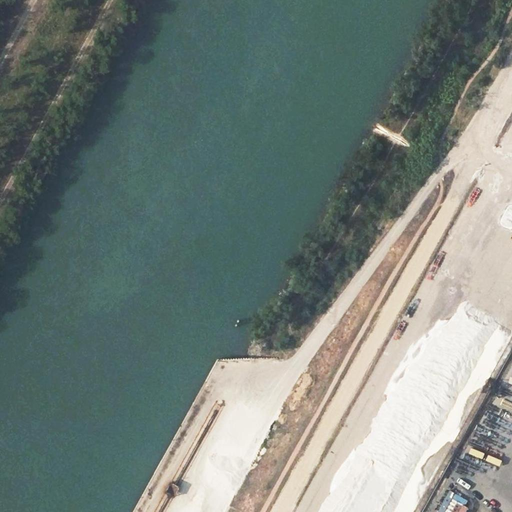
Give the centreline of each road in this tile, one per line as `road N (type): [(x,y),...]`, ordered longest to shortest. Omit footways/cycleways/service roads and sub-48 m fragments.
road 1 (track): [(146,511),(219,381),(266,378),(288,323),(472,0)]
road 2 (track): [(281,511),(511,91)]
road 3 (track): [(266,378),(308,356),(439,169),(478,152)]
road 4 (track): [(0,203),(109,0)]
